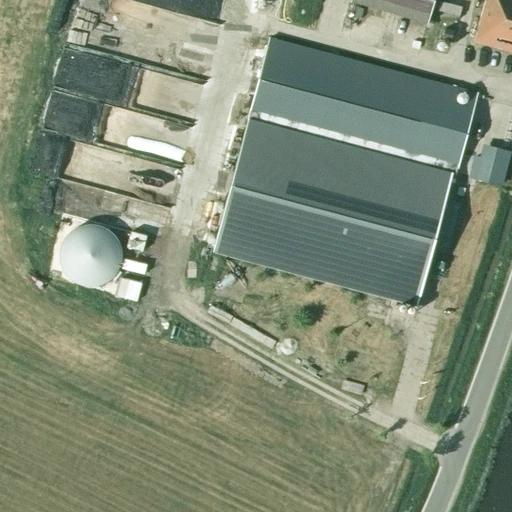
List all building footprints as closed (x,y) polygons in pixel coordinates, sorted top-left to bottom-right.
[(348,0),(348,1),(426,23),(432,0),(348,0)] [(511,0),(484,0),(473,41),(511,51),(511,0)] [(444,29),(442,37),(449,40),(452,32),(444,29)] [(476,93),(268,38),(210,254),(418,310),(476,93)] [(105,77),(108,56),(62,49),(60,71),(105,77)] [(52,85),(40,125),(115,148),(120,132),(126,134),(133,110),(52,85)] [(502,187),(511,153),(479,144),(469,178),(502,187)] [(225,298),(225,302),(225,305),(226,309),(227,312),(229,317),(231,320),(235,324),(239,327),(243,330),(247,331),(254,333),(257,333),(264,332),(268,330),(272,328),(276,326),(279,323),(282,319),(286,312),(286,310),(287,305),(287,299),(287,296),(285,291),(283,286),(279,280),(275,277),(272,275),(269,273),(265,272),(262,271),(258,271),(255,271),(250,271),(247,272),(243,273),(241,275),(238,277),(235,279),(233,281),(231,283),(228,289),(226,292),(225,295),(225,298)]
